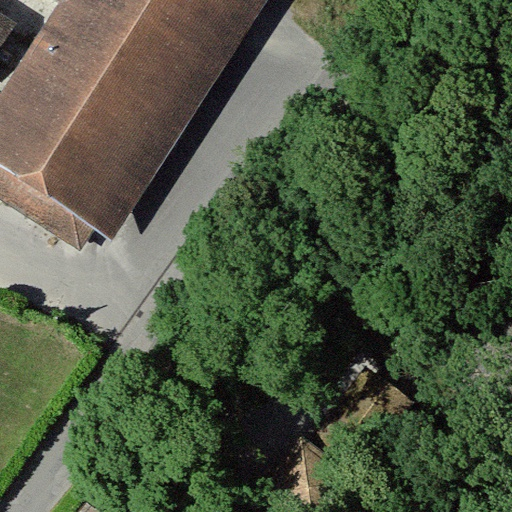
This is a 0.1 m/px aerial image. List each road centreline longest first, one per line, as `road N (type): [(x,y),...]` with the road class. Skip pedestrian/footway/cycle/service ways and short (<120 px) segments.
road 1 (unclassified): [(17,511),(349,70),(422,0)]
road 2 (track): [(0,279),(116,319),(148,339)]
